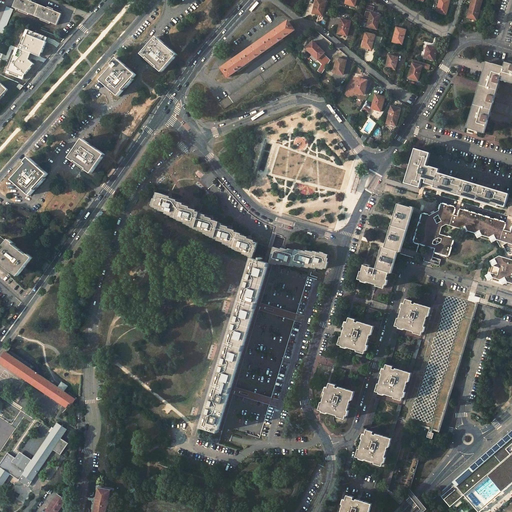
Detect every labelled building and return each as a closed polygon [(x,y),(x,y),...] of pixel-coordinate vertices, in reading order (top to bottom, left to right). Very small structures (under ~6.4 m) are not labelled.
[(26,0),(16,0),(13,8),(57,25),(61,14),(26,0)] [(322,0),(316,0),(313,13),(322,16),(326,1),(322,0)] [(439,0),(436,12),(445,14),(449,0),(439,0)] [(466,17),(476,20),(480,6),(470,4),(466,17)] [(369,20),(367,27),(376,29),(380,15),(373,13),(375,7),(368,5),(364,18),(369,20)] [(7,7),(0,23),(0,33),(3,34),(13,10),(7,7)] [(341,19),(337,33),(346,36),(350,21),(341,19)] [(266,37),(273,46),(295,30),(288,21),(282,25),(266,37)] [(396,27),(392,42),(402,44),(405,30),(396,27)] [(48,37),(26,28),(18,47),(16,47),(6,72),(24,80),(26,74),(34,64),(29,60),(32,53),(41,57),(48,37)] [(366,33),(362,47),(371,50),(375,35),(366,33)] [(142,54),(162,72),(177,55),(157,37),(142,54)] [(256,44),(244,52),(251,62),(273,46),(266,37),(256,44)] [(313,41),(306,48),(318,60),(325,53),(313,41)] [(427,46),(424,58),(433,60),(436,48),(427,46)] [(251,62),(244,52),(226,65),(222,68),(228,77),(251,62)] [(291,53),(220,103),(224,109),(295,59),(291,53)] [(389,55),(386,68),(395,70),(398,57),(389,55)] [(136,75),(130,69),(118,58),(112,65),(113,66),(101,80),(119,96),(124,90),(123,90),(136,75)] [(336,58),(333,72),(343,75),(346,60),(336,58)] [(413,63),(409,78),(418,80),(422,66),(421,66),(422,62),(414,60),(413,64),(413,63)] [(482,79),(480,85),(497,90),(500,80),(504,68),(487,63),(482,79)] [(500,80),(511,83),(511,65),(505,63),(504,68),(500,80)] [(358,78),(354,92),(364,95),(367,80),(358,78)] [(480,85),(474,107),(490,112),(497,90),(480,85)] [(375,94),(371,108),(381,111),(385,97),(375,94)] [(391,106),(386,123),(396,126),(401,109),(391,106)] [(490,112),(474,107),(467,128),(484,133),(490,112)] [(83,139),(70,158),(92,174),(105,155),(83,139)] [(341,142),(338,144),(344,151),(347,149),(341,142)] [(415,149),(405,183),(420,187),(423,179),(426,180),(425,184),(434,186),(438,173),(439,169),(430,167),(429,167),(426,166),(430,154),(415,149)] [(48,174),(29,158),(25,163),(26,164),(13,180),(31,196),(36,190),(35,189),(48,174)] [(360,172),(353,170),(348,189),(355,191),(360,172)] [(438,173),(434,186),(433,188),(457,195),(462,180),(438,173)] [(462,180),(457,195),(474,200),(479,185),(462,180)] [(474,200),(497,207),(498,205),(505,207),(508,194),(479,185),(474,200)] [(176,218),(181,203),(181,202),(178,201),(178,200),(175,199),(175,198),(172,197),(172,194),(169,193),(169,196),(165,195),(159,193),(158,196),(157,196),(156,199),(155,199),(153,205),(155,205),(154,207),(158,208),(157,209),(160,210),(167,212),(166,214),(170,215),(170,216),(173,217),(176,218)] [(195,228),(200,213),(201,212),(197,211),(197,210),(194,209),(195,206),(191,205),(191,207),(188,206),(188,205),(185,204),(185,203),(181,203),(176,218),(176,219),(180,220),(179,221),(186,223),(185,224),(189,225),(189,226),(192,227),(195,228)] [(511,226),(510,231),(511,231),(510,233),(503,231),(504,229),(505,230),(506,225),(505,225),(506,223),(504,222),(505,222),(500,220),(500,221),(498,221),(499,220),(494,218),(494,219),(490,218),(490,217),(486,216),(485,217),(483,216),(483,215),(478,214),(476,214),(476,213),(471,211),(471,212),(469,212),(469,211),(464,209),(464,210),(459,209),(459,211),(458,210),(457,215),(458,215),(457,217),(453,216),(454,214),(455,214),(456,209),(455,209),(456,208),(454,207),(454,206),(450,205),(449,206),(447,205),(447,204),(442,203),(442,204),(441,203),(440,205),(438,209),(439,210),(438,211),(434,214),(430,216),(428,215),(429,214),(424,213),(424,214),(422,213),(422,215),(421,215),(420,219),(420,222),(419,222),(417,226),(418,227),(417,229),(415,233),(416,234),(415,236),(414,236),(413,240),(414,241),(413,242),(415,243),(415,244),(419,245),(419,244),(422,245),(422,246),(426,247),(426,246),(431,248),(435,249),(434,252),(435,253),(435,254),(440,255),(440,254),(442,255),(442,256),(447,257),(447,256),(448,257),(449,255),(450,255),(452,247),(451,247),(452,245),(453,245),(455,240),(454,240),(454,238),(453,238),(455,233),(458,231),(497,243),(500,248),(503,253),(492,260),(486,278),(507,285),(508,283),(511,283),(511,226)] [(400,205),(393,227),(408,231),(415,208),(412,207),(412,208),(400,205)] [(215,238),(219,223),(219,222),(216,221),(216,220),(213,219),(213,216),(210,215),(210,217),(207,216),(207,215),(203,214),(204,213),(200,213),(195,228),(195,229),(199,230),(198,231),(205,233),(205,234),(208,235),(208,236),(211,237),(211,238),(215,238)] [(234,249),(238,233),(239,232),(235,231),(235,230),(232,229),(233,226),(229,225),(229,227),(226,226),(226,225),(223,224),(219,223),(215,238),(214,239),(218,240),(217,241),(224,243),(224,244),(227,245),(227,246),(230,247),(230,248),(234,249)] [(387,246),(386,248),(399,252),(401,253),(402,250),(408,231),(393,227),(387,246)] [(252,259),(257,244),(257,242),(254,241),(254,240),(251,239),(252,237),(248,236),(248,237),(244,236),(245,235),(241,234),(242,234),(238,233),(234,249),(233,250),(237,251),(236,251),(243,253),(243,254),(246,255),(246,256),(249,257),(249,258),(252,259)] [(13,244),(14,243),(10,239),(7,243),(1,238),(0,238),(0,260),(2,262),(11,269),(18,275),(33,257),(29,254),(27,256),(13,244)] [(257,244),(252,259),(272,264),(278,248),(274,247),(274,249),(272,248),(270,248),(269,247),(257,244)] [(291,266),(296,249),(292,249),(289,248),(288,249),(285,248),(285,247),(283,246),(282,246),(281,248),(278,247),(278,248),(272,264),(276,265),(276,264),(277,265),(280,265),(280,264),(284,265),(287,266),(287,265),(291,266)] [(309,268),(309,267),(314,252),(310,251),(307,250),(307,249),(304,248),(303,250),(299,249),(299,250),(296,249),(291,266),(294,267),(295,266),(298,267),(298,266),(302,267),(302,266),(305,266),(305,267),(309,268)] [(377,269),(390,273),(392,274),(399,252),(386,248),(383,248),(377,269)] [(314,252),(309,267),(312,268),(312,269),(312,270),(315,272),(316,269),(319,269),(323,270),(324,268),(327,269),(329,262),(328,262),(329,258),(328,258),(329,255),(325,254),(325,253),(322,252),(321,253),(317,251),(317,252),(314,251),(314,252)] [(246,279),(266,284),(271,271),(272,264),(252,259),(249,269),(246,279)] [(388,280),(390,273),(377,269),(371,267),(371,266),(367,264),(364,272),(362,272),(359,280),(362,281),(362,282),(367,283),(368,282),(377,285),(377,286),(385,289),(386,285),(387,285),(389,280),(388,280)] [(240,299),(260,304),(266,284),(246,279),(240,299)] [(234,319),(254,324),(260,304),(240,299),(234,319)] [(422,332),(424,332),(425,327),(424,327),(427,316),(429,317),(432,308),(415,303),(415,304),(413,304),(413,301),(406,299),(405,304),(403,303),(401,308),(403,308),(399,319),(398,318),(396,326),(399,327),(399,329),(403,330),(404,328),(413,331),(413,333),(421,335),(422,332)] [(346,327),(343,337),(341,336),(339,344),(343,346),(342,347),(347,348),(347,347),(357,350),(357,351),(365,354),(366,350),(367,350),(369,345),(368,345),(371,335),(372,335),(375,326),(359,322),(358,323),(356,322),(357,320),(350,318),(349,322),(346,322),(345,327),(346,327)] [(248,345),(254,324),(234,319),(228,339),(248,345)] [(222,359),(242,365),(248,345),(228,339),(222,359)] [(67,408),(69,409),(75,401),(76,400),(65,392),(69,387),(62,382),(60,384),(58,387),(38,374),(7,352),(0,361),(0,362),(27,381),(31,383),(61,404),(64,406),(67,408)] [(216,379),(235,385),(242,365),(222,359),(216,379)] [(404,397),(406,392),(404,391),(407,381),(409,382),(412,373),(395,368),(395,369),(393,369),(393,366),(386,364),(385,369),(383,368),(381,373),(382,374),(379,383),(378,383),(376,391),(380,392),(379,393),(384,395),(384,394),(394,396),(394,398),(401,400),(403,397),(404,397)] [(214,383),(210,399),(229,405),(234,389),(235,385),(216,379),(214,383)] [(329,388),(326,387),(325,391),(326,392),(323,402),(322,401),(320,409),(323,411),(323,412),(328,413),(328,412),(338,415),(337,416),(346,419),(346,416),(348,415),(349,411),(348,410),(351,400),(353,400),(355,391),(339,386),(339,388),(337,387),(337,385),(330,383),(329,388)] [(229,405),(210,399),(204,419),(218,423),(223,425),(229,405)] [(53,428),(50,433),(31,460),(20,452),(15,458),(12,456),(9,454),(8,453),(3,460),(0,464),(0,467),(0,468),(0,489),(10,474),(19,480),(23,483),(28,486),(30,483),(32,481),(53,450),(60,455),(68,444),(61,439),(67,430),(57,423),(53,428)] [(367,430),(366,434),(363,433),(363,434),(362,438),(363,438),(360,448),(359,448),(356,456),(360,457),(359,458),(364,460),(364,458),(374,461),(374,463),(382,465),(383,461),(385,462),(386,456),(385,456),(388,446),(389,446),(392,438),(376,433),(376,434),(373,434),(374,431),(367,430)] [(511,430),(438,494),(441,497),(449,507),(463,495),(477,511),(479,511),(511,485),(511,430)] [(106,511),(111,490),(98,488),(94,511),(106,511)] [(58,511),(66,500),(58,494),(46,511),(47,511),(58,511)] [(367,511),(368,511),(369,511),(372,503),(357,499),(356,500),(354,499),(354,497),(347,495),(346,499),(344,498),(342,503),(343,504),(340,511),(367,511)]
